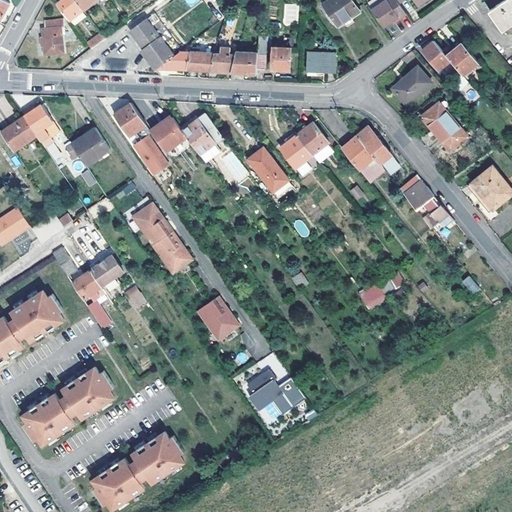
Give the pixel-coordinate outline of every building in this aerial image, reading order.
[(0,0),(0,21),(9,3),(2,0),(0,0)] [(75,0),(65,0),(59,6),(71,21),(84,11),(75,0)] [(75,0),(84,11),(98,0),(75,0)] [(336,26),(358,12),(349,0),(328,0),(320,5),(333,25),(335,24),(336,26)] [(384,0),(369,11),(381,29),(389,23),(396,19),(397,21),(405,16),(396,4),(393,0),(384,0)] [(409,0),(415,8),(426,0),(409,0)] [(502,32),(511,24),(511,0),(505,0),(497,6),(488,12),(502,32)] [(71,21),(75,28),(89,18),(84,11),(71,21)] [(64,19),(44,22),(45,29),(43,30),(43,38),(41,38),(42,47),(44,47),(45,54),(64,53),(62,28),(64,28),(64,19)] [(155,71),(156,70),(179,52),(182,51),(159,20),(150,26),(146,21),(130,32),(143,50),(141,52),(155,71)] [(88,45),(92,51),(106,40),(102,35),(88,45)] [(257,54),(257,69),(264,69),(265,54),(265,47),(266,47),(266,36),(258,35),(257,53),(257,54)] [(444,56),(432,41),(420,51),(437,71),(449,61),(444,56)] [(460,43),(444,56),(449,61),(458,72),(461,76),(477,63),(460,43)] [(291,49),(273,48),(272,69),(290,70),(291,49)] [(211,72),(233,73),(236,58),(231,58),(231,52),(222,51),(222,55),(215,55),(211,72)] [(179,52),(156,70),(186,71),(189,54),(179,52)] [(233,73),(257,74),(257,69),(257,54),(257,53),(237,54),(236,58),(233,73)] [(333,54),(306,53),(305,75),(305,79),(315,80),(315,75),(333,76),(333,54)] [(186,71),(211,72),(215,55),(189,54),(186,71)] [(415,66),(389,88),(404,104),(429,82),(415,66)] [(457,92),(468,84),(461,76),(458,72),(451,78),(456,84),(452,87),(457,92)] [(423,113),(420,116),(448,151),(465,137),(461,132),(468,127),(443,97),(435,104),(432,99),(420,109),(423,113)] [(166,150),(164,148),(160,151),(143,126),(147,123),(132,102),(115,114),(129,135),(135,131),(140,140),(134,144),(159,182),(178,169),(166,150)] [(31,106),(21,112),(24,117),(37,136),(44,147),(52,142),(48,136),(50,134),(52,137),(58,133),(58,132),(41,106),(34,111),(31,106)] [(195,118),(181,129),(186,136),(204,161),(218,151),(212,143),(221,137),(203,113),(195,118)] [(152,131),(164,148),(166,150),(186,136),(181,129),(179,126),(171,115),(169,116),(166,118),(162,120),(159,123),(155,127),(152,131)] [(181,129),(195,118),(193,116),(179,126),(181,129)] [(1,132),(14,151),(37,136),(24,117),(1,132)] [(73,147),(79,155),(103,139),(90,119),(65,135),(73,147)] [(295,134),(310,154),(325,143),(328,140),(313,120),(295,134)] [(384,169),(390,176),(391,176),(392,178),(394,176),(393,173),(384,162),(392,156),(369,125),(358,134),(384,169)] [(461,132),(465,137),(472,132),(468,127),(461,132)] [(278,147),(294,167),(310,154),(295,134),(278,147)] [(358,134),(342,146),(368,181),(384,169),(358,134)] [(67,151),(73,147),(65,135),(59,139),(67,151)] [(310,154),(316,162),(331,150),(325,143),(310,154)] [(270,192),(285,181),(286,180),(262,147),(254,153),(257,157),(249,163),(270,192)] [(257,157),(254,153),(246,159),(249,163),(257,157)] [(310,154),(294,167),(300,175),(316,162),(310,154)] [(384,162),(393,173),(401,168),(392,156),(384,162)] [(469,183),(491,209),(511,192),(490,166),(469,183)] [(89,169),(81,174),(88,187),(96,183),(89,169)] [(427,210),(421,216),(428,226),(435,221),(445,213),(437,203),(435,205),(428,196),(430,194),(418,179),(415,175),(399,188),(402,192),(414,207),(420,202),(427,210)] [(285,181),(270,192),(275,198),(289,187),(285,181)] [(121,200),(136,187),(132,182),(116,194),(121,200)] [(469,183),(465,186),(487,212),(491,209),(469,183)] [(349,191),(357,201),(365,195),(357,185),(349,191)] [(435,205),(437,203),(430,194),(428,196),(435,205)] [(151,245),(171,231),(167,224),(165,226),(158,215),(160,214),(152,203),(131,216),(151,245)] [(0,242),(1,244),(31,225),(19,208),(0,219),(0,242)] [(42,243),(66,227),(56,213),(33,229),(42,243)] [(67,226),(76,220),(71,213),(62,219),(67,226)] [(450,219),(445,213),(435,221),(440,227),(450,219)] [(167,224),(160,214),(158,215),(165,226),(167,224)] [(177,239),(171,231),(151,245),(171,274),(191,260),(183,249),(181,250),(174,240),(177,239)] [(177,239),(174,240),(181,250),(183,249),(177,239)] [(64,255),(57,260),(66,272),(73,267),(64,255)] [(89,270),(100,287),(121,272),(110,256),(89,270)] [(89,270),(72,282),(84,298),(88,294),(93,301),(104,293),(100,287),(89,270)] [(300,273),(293,277),(300,288),(309,282),(305,275),(302,277),(300,273)] [(472,295),(480,289),(469,275),(461,281),(472,295)] [(383,279),(376,284),(383,294),(387,299),(394,293),(383,279)] [(376,284),(359,297),(366,307),(383,294),(376,284)] [(133,287),(124,294),(129,301),(138,295),(133,287)] [(0,360),(23,345),(18,338),(25,333),(30,340),(61,318),(57,312),(62,308),(51,292),(47,295),(42,288),(10,310),(14,317),(7,322),(2,315),(0,316),(0,360)] [(222,303),(217,296),(195,310),(215,340),(237,325),(229,313),(227,314),(220,304),(222,303)] [(103,328),(113,321),(106,312),(105,313),(96,300),(88,305),(103,328)] [(229,313),(222,303),(220,304),(227,314),(229,313)] [(252,397),(264,399),(266,398),(273,408),(270,410),(276,419),(297,405),(285,387),(291,383),(279,365),(266,374),(267,375),(263,378),(256,376),(252,397)] [(53,395),(21,417),(26,424),(22,427),(33,443),(38,440),(43,447),(74,425),(69,418),(76,413),(81,420),(112,399),(108,392),(113,389),(102,372),(97,375),(93,368),(60,390),(65,397),(58,402),(53,395)] [(251,403),(263,405),(274,421),(276,419),(270,410),(273,408),(266,398),(264,399),(252,397),(251,403)] [(124,459),(92,481),(97,488),(93,491),(104,507),(109,503),(114,510),(145,489),(140,482),(147,477),(152,484),(183,462),(178,456),(184,452),(172,436),(168,439),(164,432),(131,454),(136,461),(129,466),(124,459)]
